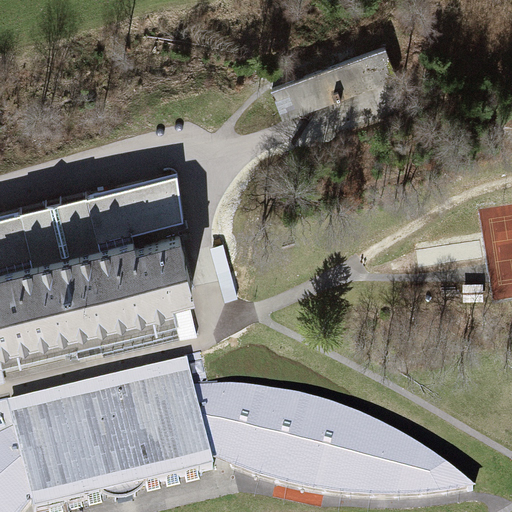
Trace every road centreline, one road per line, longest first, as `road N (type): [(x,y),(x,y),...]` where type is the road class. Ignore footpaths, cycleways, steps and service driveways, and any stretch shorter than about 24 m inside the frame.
road 1 (residential): [(0,393),(178,354),(347,272)]
road 2 (track): [(347,272),(475,193),(511,184)]
